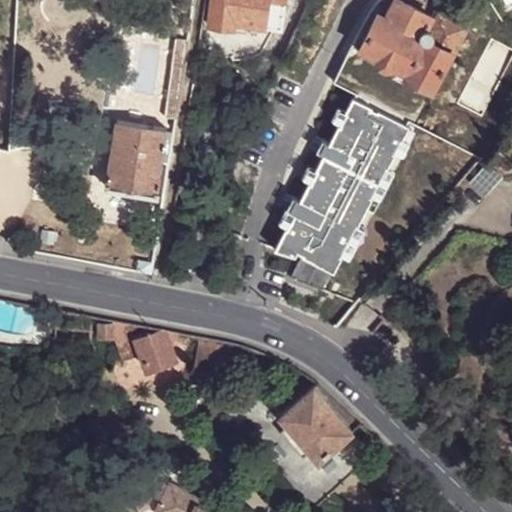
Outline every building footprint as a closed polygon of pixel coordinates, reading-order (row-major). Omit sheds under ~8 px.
[(234,22),(246,24),(276,28),(286,2),(286,0),(213,0),(210,24),(233,27),(234,22)] [(434,18),(430,16),(395,0),(393,0),(384,18),(375,14),(358,49),(404,73),(403,76),(429,90),(448,54),(451,55),(466,25),(438,11),(438,12),(434,18)] [(190,29),(192,18),(184,16),(183,28),(190,29)] [(177,116),(189,39),(176,36),(164,114),(177,116)] [(130,66),(132,55),(112,52),(110,63),(130,66)] [(117,118),(105,185),(156,193),(167,126),(117,118)] [(482,160),(465,179),(481,192),(497,173),(482,160)] [(153,274),(156,260),(138,257),(136,270),(153,274)] [(320,320),(336,325),(353,302),(345,299),(347,292),(327,285),(322,297),(295,286),(287,307),(309,315),(320,320)] [(95,324),(58,322),(57,340),(94,342),(95,324)] [(115,337),(115,323),(101,323),(100,336),(115,337)] [(170,343),(164,327),(137,338),(137,341),(120,348),(124,360),(142,353),(149,370),(177,360),(170,343)] [(188,332),(164,327),(170,343),(186,346),(188,332)] [(362,424),(319,382),(280,416),(319,462),(362,424)] [(174,485),(161,478),(147,502),(162,510),(174,485)] [(209,511),(201,508),(204,501),(174,485),(162,510),(160,511),(209,511)]
